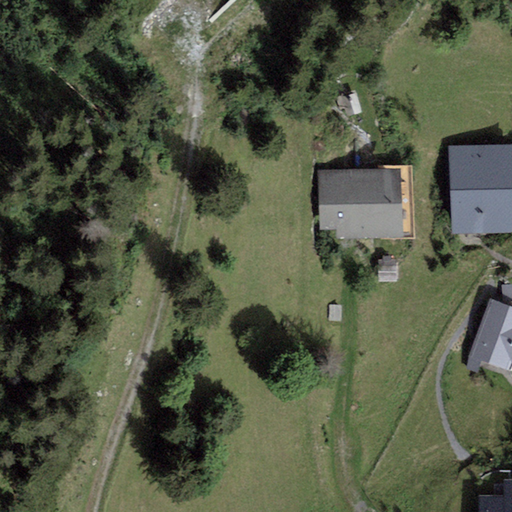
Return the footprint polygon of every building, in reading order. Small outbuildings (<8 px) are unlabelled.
[(456,166),(447,166),(449,216),(458,216),(459,223),(502,221),(501,201),(511,201),(511,178),(511,172),(500,173),(499,153),(456,155),(456,166)] [(325,177),(327,221),(343,220),(344,229),(395,227),(393,175),(325,177)] [(511,297),(511,284),(503,285),(504,298),(511,297)] [(511,311),(492,304),(475,351),(505,362),(508,354),(511,355),(511,311)] [(511,511),(511,482),(507,483),(507,499),(483,499),(483,511),(511,511)]
